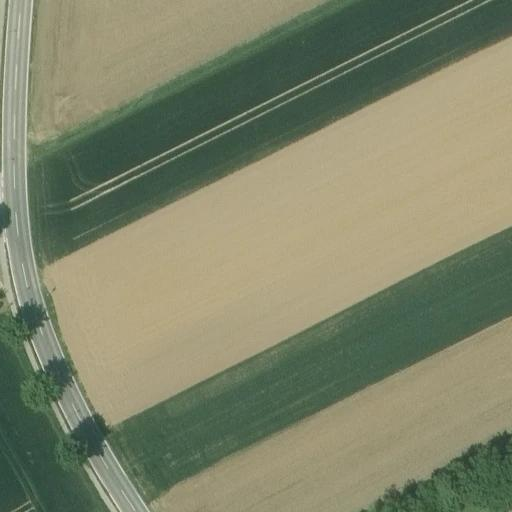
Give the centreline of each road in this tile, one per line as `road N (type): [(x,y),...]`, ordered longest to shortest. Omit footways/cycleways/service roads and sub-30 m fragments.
road 1 (track): [(10,162),(27,161),(345,0)]
road 2 (tertiary): [(130,511),(60,392),(25,303),(12,221)]
road 3 (tertiary): [(12,221),(18,0)]
